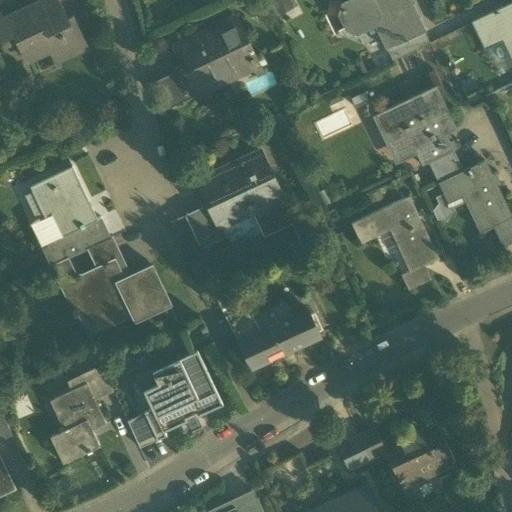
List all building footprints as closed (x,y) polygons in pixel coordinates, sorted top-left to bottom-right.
[(25,46),(32,60),(49,51),(50,51),(50,50),(65,43),(70,53),(87,45),(73,15),(68,17),(59,0),(38,0),(42,7),(37,9),(35,5),(4,20),(13,37),(16,36),(21,48),(25,46)] [(293,0),(266,0),(276,17),(297,6),(293,0)] [(376,24),(388,49),(424,32),(408,0),(351,0),(343,4),(340,15),(347,29),(358,33),(376,24)] [(511,57),(511,2),(473,22),(485,47),(487,46),(503,38),(511,57)] [(2,14),(0,14),(0,43),(13,37),(4,20),(2,14)] [(187,72),(197,94),(228,79),(225,74),(255,60),(235,18),(175,46),(185,67),(187,72)] [(388,49),(393,60),(429,43),(424,32),(388,49)] [(511,57),(503,38),(487,46),(498,70),(511,63),(511,57)] [(50,51),(49,51),(53,61),(70,53),(65,43),(50,50),(50,51)] [(225,74),(228,79),(257,65),(255,60),(225,74)] [(158,85),(169,107),(197,94),(187,72),(158,85)] [(411,143),(422,166),(428,162),(454,150),(457,148),(453,140),(448,142),(445,135),(457,129),(436,86),(374,115),(392,152),(411,143)] [(338,88),(323,95),(328,107),(343,100),(338,88)] [(402,174),(422,166),(411,143),(392,152),(402,174)] [(428,162),(438,183),(463,171),(454,150),(428,162)] [(254,207),(266,232),(292,220),(259,151),(198,181),(209,204),(211,203),(220,224),(254,207)] [(462,196),(479,232),(493,226),(511,217),(511,215),(485,160),(463,171),(438,183),(443,193),(448,203),(462,196)] [(51,216),(61,236),(62,238),(73,233),(98,221),(98,220),(73,168),(31,188),(44,215),(46,218),(51,216)] [(448,203),(443,193),(435,197),(438,203),(432,211),(436,220),(447,220),(452,212),(448,203)] [(409,271),(410,273),(424,266),(439,259),(409,196),(352,224),(361,244),(389,230),(409,271)] [(186,215),(202,248),(226,236),(220,224),(211,203),(209,204),(186,215)] [(493,226),(503,247),(511,242),(511,214),(511,215),(511,217),(493,226)] [(29,222),(41,246),(55,239),(61,236),(51,216),(46,218),(44,215),(29,222)] [(77,242),(82,252),(87,249),(111,238),(101,218),(98,220),(98,221),(73,233),(77,242)] [(77,242),(73,233),(62,238),(61,236),(55,239),(41,246),(51,267),(68,258),(69,258),(64,248),(77,242)] [(72,303),(88,337),(109,327),(104,316),(126,306),(132,317),(135,324),(171,307),(151,266),(125,278),(116,260),(122,257),(112,237),(111,238),(87,249),(96,268),(77,277),(74,279),(83,298),(72,303)] [(68,304),(72,303),(83,298),(74,279),(77,277),(68,258),(51,267),(68,304)] [(401,275),(408,290),(431,279),(424,266),(410,273),(409,271),(401,275)] [(217,296),(227,315),(243,307),(233,288),(217,296)] [(104,316),(109,327),(132,317),(126,306),(104,316)] [(225,317),(237,342),(260,331),(253,318),(252,318),(252,317),(251,318),(245,306),(243,307),(227,315),(225,317)] [(237,342),(251,369),(269,362),(321,337),(308,309),(260,331),(237,342)] [(144,414),(157,441),(166,436),(164,432),(187,422),(186,419),(195,415),(196,418),(197,417),(223,405),(197,351),(152,372),(166,403),(144,413),(144,414)] [(87,384),(95,401),(113,392),(101,367),(81,376),(86,385),(87,384)] [(67,383),(72,392),(86,385),(81,376),(67,383)] [(51,438),(63,464),(87,453),(88,454),(92,453),(91,451),(100,447),(92,431),(90,426),(104,420),(95,401),(87,384),(86,385),(72,392),(54,400),(68,430),(51,438)] [(0,441),(13,436),(1,411),(0,410),(0,441)] [(127,422),(140,449),(157,441),(144,414),(127,422)] [(385,453),(402,488),(455,463),(432,414),(408,425),(410,429),(382,443),(380,443),(385,453)] [(187,422),(191,432),(201,427),(197,417),(196,418),(195,415),(186,419),(187,422)] [(90,426),(92,431),(106,424),(104,420),(90,426)] [(375,429),(359,437),(371,460),(385,453),(380,443),(382,443),(375,429)] [(348,471),(371,460),(359,437),(337,448),(348,471)] [(0,495),(13,489),(0,460),(0,495)] [(322,511),(379,511),(367,484),(321,506),(323,511),(322,511)] [(233,504),(236,511),(262,511),(253,491),(231,502),(233,504)] [(206,511),(216,511),(233,504),(231,502),(231,500),(206,511)]
